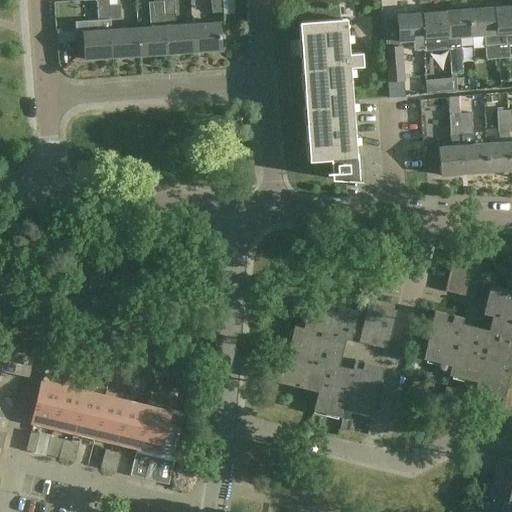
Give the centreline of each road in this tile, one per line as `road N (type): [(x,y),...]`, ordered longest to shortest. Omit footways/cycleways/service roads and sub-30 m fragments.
road 1 (residential): [(511,450),(459,437),(403,466),(219,425)]
road 2 (residential): [(45,95),(266,78)]
road 3 (residential): [(219,425),(236,216)]
road 4 (tertiary): [(49,196),(236,216)]
road 5 (residential): [(275,216),(266,78)]
road 6 (tertiary): [(384,224),(511,231)]
road 7 (residential): [(214,506),(94,475)]
